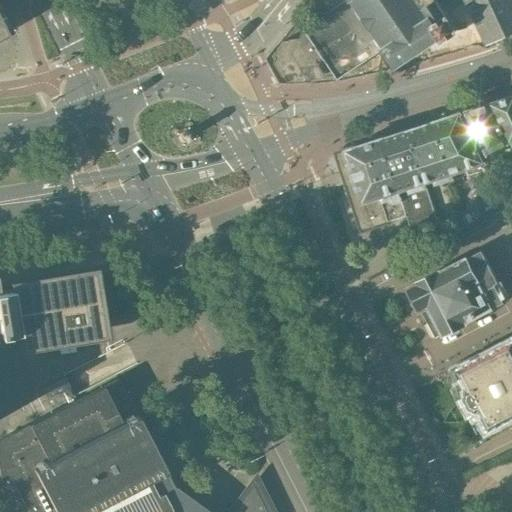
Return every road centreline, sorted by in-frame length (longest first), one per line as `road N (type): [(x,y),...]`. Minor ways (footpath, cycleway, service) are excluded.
road 1 (secondary): [(435,511),(253,150)]
road 2 (secondary): [(141,182),(311,511)]
road 3 (residential): [(253,150),(511,64)]
road 4 (residential): [(511,56),(348,100)]
road 5 (secondary): [(0,204),(141,182)]
road 6 (secondary): [(44,0),(103,110)]
